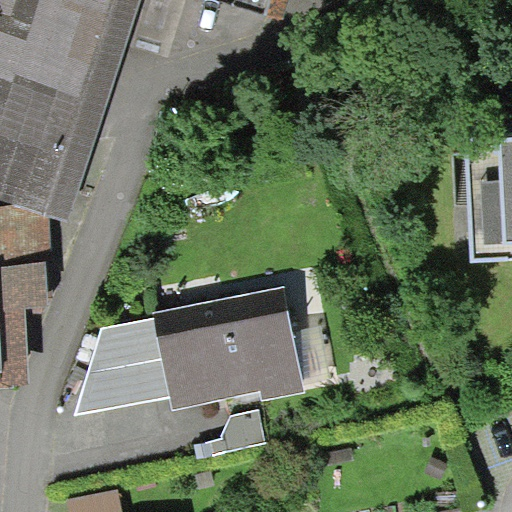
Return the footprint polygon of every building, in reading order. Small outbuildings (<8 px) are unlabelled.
[(0,0),(0,147),(60,143),(62,144),(109,0),(0,0)] [(511,134),(498,136),(497,124),(460,125),(466,251),(503,249),(503,230),(511,229),(511,134)] [(46,197),(62,144),(60,143),(0,147),(0,372),(14,372),(10,296),(37,296),(32,200),(45,199),(46,197)] [(151,317),(167,396),(254,379),(257,393),(297,385),(279,292),(151,317)] [(70,511),(112,511),(108,493),(69,500),(70,511)]
